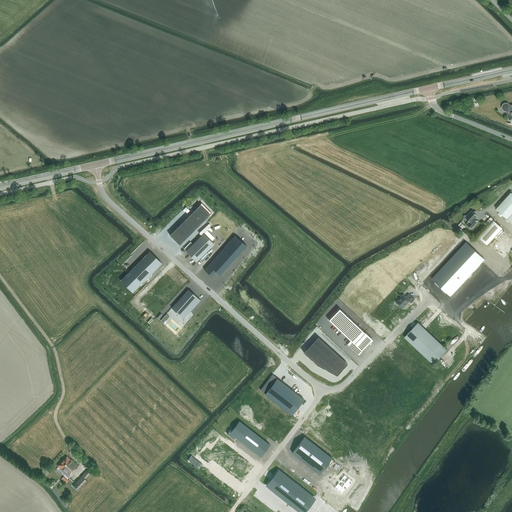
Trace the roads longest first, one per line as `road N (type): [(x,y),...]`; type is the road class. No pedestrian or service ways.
road 1 (secondary): [(95,164),(429,88)]
road 2 (unclassified): [(95,164),(106,199),(321,387)]
road 3 (track): [(0,276),(56,354),(63,389),(57,424)]
road 4 (unclassified): [(321,387),(341,387),(430,297)]
road 5 (unclassified): [(321,387),(243,496)]
